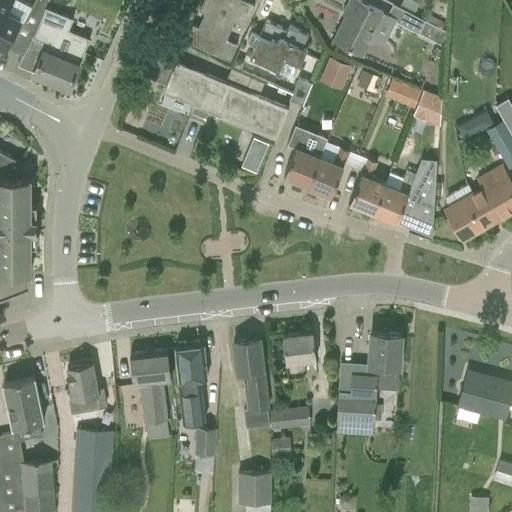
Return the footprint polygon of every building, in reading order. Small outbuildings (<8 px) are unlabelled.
[(34,0),(31,6),(18,0),(0,0),(0,45),(5,48),(19,20),(36,29),(45,6),(47,0),(34,0)] [(237,44),(225,38),(233,20),(245,25),(255,5),(244,0),(203,0),(200,10),(205,12),(199,27),(193,24),(186,40),(230,60),(237,44)] [(383,11),(359,0),(349,0),(343,13),(346,14),(334,38),(362,52),(383,11)] [(402,0),(401,3),(415,10),(419,0),(402,0)] [(442,29),(393,4),(387,15),(436,40),(442,29)] [(42,50),(33,73),(70,88),(80,63),(79,63),(90,38),(69,29),(73,18),(55,10),(45,6),(36,29),(33,36),(37,38),(34,47),(42,50)] [(252,31),(247,41),(255,44),(249,57),(278,70),(283,58),(299,65),(307,48),(303,46),(309,33),(290,24),(287,29),(266,20),(260,34),(252,31)] [(194,104),(197,96),(206,74),(175,61),(175,63),(151,53),(142,74),(166,84),(163,91),(194,104)] [(330,56),(324,70),(345,78),(351,64),(330,56)] [(231,66),(226,78),(260,92),(264,81),(231,66)] [(383,77),(363,69),(357,85),(377,93),(383,77)] [(209,110),(216,113),(220,114),(276,137),(288,108),(232,85),(206,74),(197,96),(194,104),(191,111),(206,117),(209,110)] [(299,77),(290,99),(303,104),(312,82),(299,77)] [(391,77),(384,95),(413,107),(421,89),(391,77)] [(423,89),(412,115),(439,126),(442,110),(441,96),(423,89)] [(495,105),(503,118),(511,133),(511,104),(508,97),(495,105)] [(494,123),(486,109),(475,115),(481,126),(486,127),(494,123)] [(487,128),(509,167),(511,164),(511,133),(503,118),(487,128)] [(284,175),(308,185),(320,155),(306,149),(312,135),(302,131),(284,175)] [(308,185),(331,194),(349,150),(340,147),(334,161),(320,155),(308,185)] [(0,176),(23,177),(22,161),(5,152),(0,149),(0,176)] [(261,161),(246,154),(241,165),(256,172),(261,161)] [(350,202),(373,211),(385,181),(372,176),(377,162),(367,158),(350,202)] [(400,187),(385,181),(373,211),(397,221),(409,192),(434,202),(435,180),(435,159),(421,158),(416,172),(408,169),(400,187)] [(488,201),(497,218),(511,209),(511,181),(502,164),(477,178),(482,187),(477,190),(484,203),(488,201)] [(30,177),(23,177),(0,176),(0,272),(31,273),(31,245),(37,245),(36,204),(31,204),(30,177)] [(484,203),(477,190),(473,192),(450,205),(446,208),(463,238),(497,218),(488,201),(484,203)] [(313,331),(283,334),(287,362),(289,375),(306,373),(305,360),(316,358),(313,331)] [(340,388),(338,416),(337,431),(361,432),(361,418),(375,418),(377,387),(398,388),(399,366),(402,333),(371,331),(368,372),(352,371),(351,388),(340,388)] [(259,337),(234,340),(238,373),(248,372),(250,389),(247,390),(249,409),(267,407),(259,337)] [(208,378),(203,343),(175,347),(180,381),(184,422),(203,420),(199,379),(208,378)] [(172,380),(167,347),(165,347),(165,348),(132,352),(132,351),(130,351),(135,384),(141,384),(145,421),(146,421),(148,438),(168,435),(167,418),(163,381),(172,380)] [(97,387),(93,362),(67,367),(73,397),(93,394),(95,406),(106,404),(103,386),(97,387)] [(504,417),(511,390),(511,381),(493,376),(492,379),(487,378),(487,377),(470,372),(470,370),(468,369),(458,404),(504,417)] [(44,421),(34,376),(4,382),(15,432),(0,435),(0,511),(6,511),(5,511),(8,511),(56,508),(52,460),(26,462),(21,440),(43,434),(40,422),(44,421)] [(308,405),(270,409),(272,428),(311,424),(308,405)] [(196,426),(195,453),(215,454),(217,427),(196,426)] [(71,511),(109,511),(114,429),(76,427),(71,511)] [(289,436),(272,438),(274,455),(291,454),(289,436)] [(511,462),(507,461),(500,481),(511,484),(511,462)] [(271,501),(271,470),(238,470),(238,501),(271,501)]
